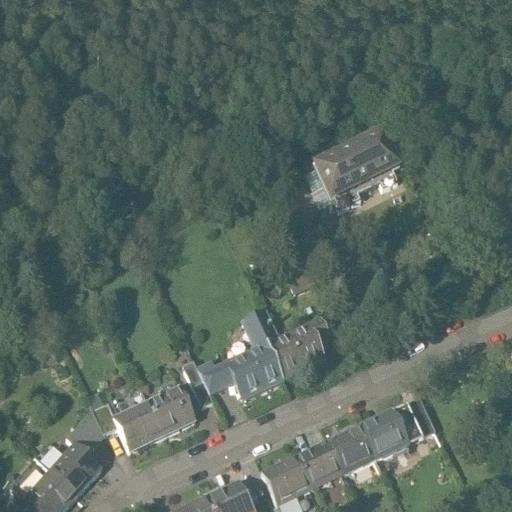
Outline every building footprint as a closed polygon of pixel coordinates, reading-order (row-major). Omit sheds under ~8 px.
[(383,128),(308,164),(313,174),(321,190),(328,203),(332,201),(337,211),(356,202),(353,196),(378,183),(382,190),(395,184),(389,173),(402,167),(383,128)] [(321,190),(313,174),(304,178),(312,194),(321,190)] [(265,316),(241,327),(252,352),(266,345),(277,340),(265,316)] [(318,321),(284,337),(301,372),(323,362),(315,347),(328,341),(318,321)] [(301,372),(284,337),(277,340),(266,345),(283,381),(301,372)] [(252,352),(240,357),(257,393),(283,381),(266,345),(252,352)] [(257,393),(240,357),(212,370),(209,363),(193,371),(206,397),(231,385),(239,402),(257,393)] [(206,397),(193,371),(190,366),(179,371),(199,411),(210,405),(206,397)] [(177,391),(145,406),(161,441),(193,426),(177,391)] [(433,432),(418,400),(407,406),(421,437),(433,432)] [(73,451),(83,460),(101,440),(115,434),(110,422),(117,419),(111,406),(89,416),(65,442),(73,451)] [(115,434),(126,457),(161,441),(145,406),(117,419),(110,422),(115,434)] [(407,406),(359,428),(374,459),(407,444),(421,437),(407,406)] [(359,428),(327,443),(341,474),(374,459),(359,428)] [(327,443),(293,458),(308,490),(341,474),(327,443)] [(47,448),(32,465),(47,478),(62,462),(47,448)] [(62,462),(47,478),(76,504),(101,476),(83,460),(73,451),(62,462)] [(293,458),(259,474),(274,506),(308,490),(293,458)] [(8,492),(23,505),(47,478),(32,465),(8,492)] [(47,478),(23,505),(30,511),(68,511),(76,504),(47,478)] [(247,481),(237,486),(246,506),(256,501),(247,481)] [(237,486),(203,501),(207,511),(249,511),(246,506),(237,486)] [(207,511),(203,501),(179,511),(207,511)]
